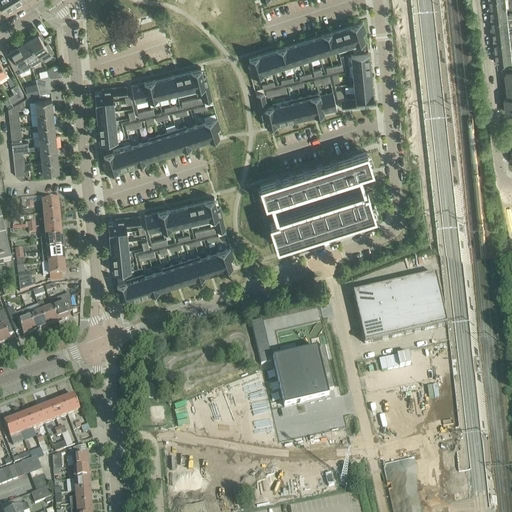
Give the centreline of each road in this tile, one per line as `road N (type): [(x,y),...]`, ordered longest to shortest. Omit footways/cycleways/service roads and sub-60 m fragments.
road 1 (unclassified): [(103,342),(68,0)]
road 2 (residential): [(328,258),(389,234),(398,222),(378,0)]
road 3 (unclassified): [(382,511),(328,258)]
road 4 (residential): [(103,342),(328,258)]
road 5 (unclassified): [(118,511),(103,342)]
